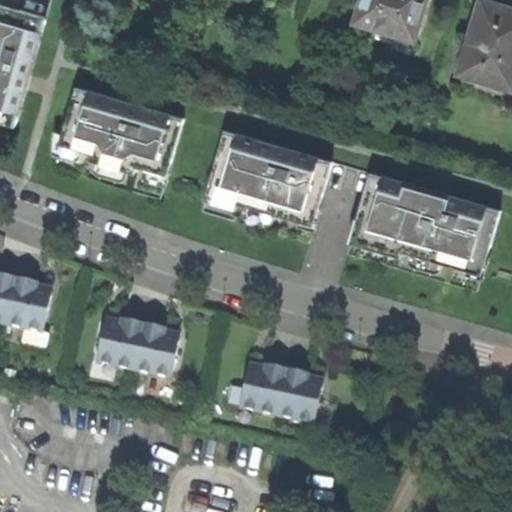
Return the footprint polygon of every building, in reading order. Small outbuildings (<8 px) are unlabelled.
[(415,37),(426,0),(362,0),(356,21),(377,27),(374,37),(412,49),(416,38),(415,37)] [(511,86),(511,8),(508,8),(483,0),(476,22),(474,21),(469,36),(472,37),(462,71),(511,86)] [(50,25),(1,10),(0,12),(0,127),(17,133),(28,97),(25,96),(30,80),(36,60),(39,61),(50,25)] [(140,173),(171,182),(187,125),(152,115),(151,118),(123,109),(115,107),(116,104),(80,93),(63,150),(94,159),(92,166),(138,180),(140,173)] [(228,138),(187,125),(171,182),(186,186),(185,191),(194,194),(195,188),(211,193),(214,184),(228,138)] [(228,138),(214,184),(228,188),(223,204),(305,229),(309,213),(322,217),(336,170),(299,159),(298,162),(274,154),(267,152),(268,149),(228,138)] [(164,205),(171,182),(140,173),(138,180),(92,166),(94,159),(63,150),(56,173),(164,205)] [(477,261),(490,265),(504,217),(443,199),(374,179),(360,227),(373,231),(368,246),(472,277),(477,261)] [(312,251),(322,217),(309,213),(305,229),(223,204),(228,188),(214,184),(211,193),(204,218),(312,251)] [(511,219),(504,217),(490,265),(488,273),(503,278),(502,282),(511,284),(511,219)] [(488,273),(490,265),(477,261),(472,277),(368,246),(373,231),(360,227),(350,260),(480,298),(488,273)] [(0,328),(9,330),(18,285),(8,283),(0,280),(0,328)] [(28,287),(18,285),(9,330),(28,334),(25,348),(47,354),(50,340),(45,338),(53,297),(37,294),(39,289),(28,287)] [(123,332),(107,329),(99,369),(136,376),(145,331),(136,329),(124,327),(123,332)] [(157,333),(145,331),(136,376),(172,383),(181,343),(164,340),(165,335),(157,333)] [(267,377),(251,373),(242,414),(279,421),(288,376),(276,374),(269,372),(267,377)] [(300,379),(288,376),(279,421),(315,430),(324,389),(308,386),(309,380),(300,379)]
